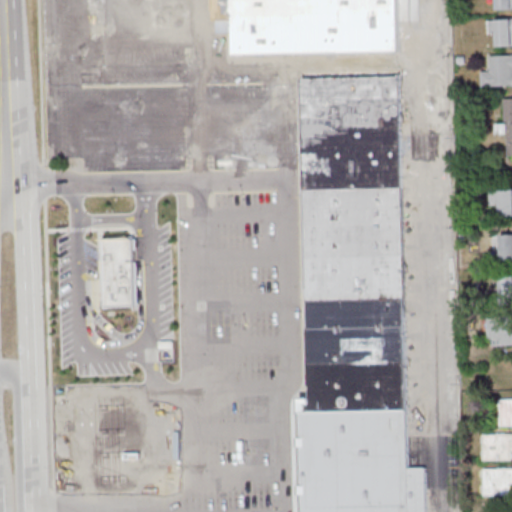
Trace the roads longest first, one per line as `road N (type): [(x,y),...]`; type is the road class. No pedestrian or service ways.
road 1 (secondary): [(36,428),(22,180)]
road 2 (secondary): [(23,511),(16,382),(0,371)]
